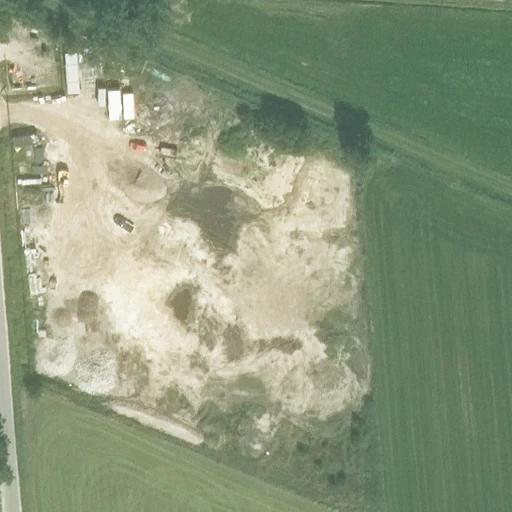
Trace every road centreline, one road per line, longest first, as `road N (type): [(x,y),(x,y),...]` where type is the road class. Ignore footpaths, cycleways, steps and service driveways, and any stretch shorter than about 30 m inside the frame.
road 1 (track): [(67,0),(511,191)]
road 2 (unclassified): [(12,511),(0,358)]
